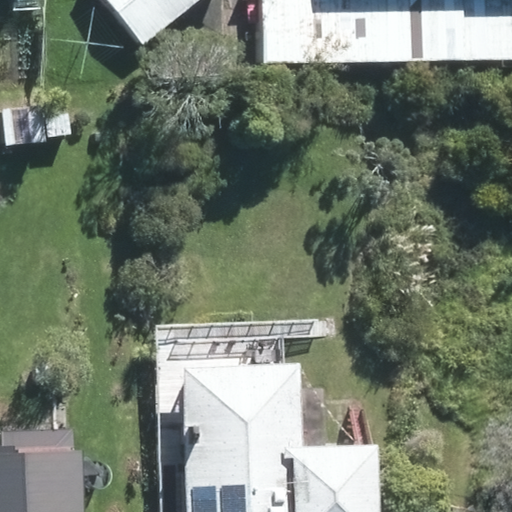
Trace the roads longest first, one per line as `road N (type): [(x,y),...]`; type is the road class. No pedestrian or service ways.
road 1 (motorway): [(381,511),(260,0)]
road 2 (motorway): [(481,0),(511,127)]
